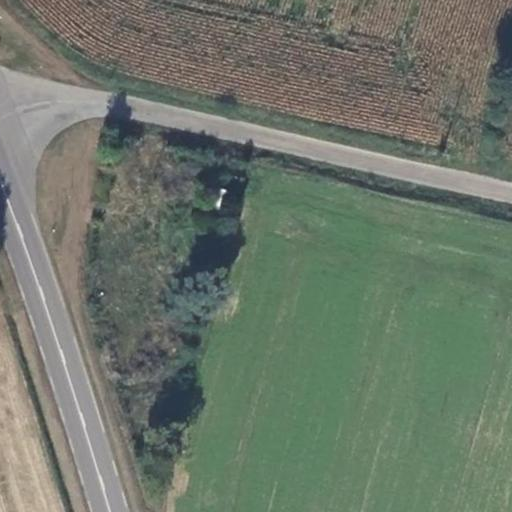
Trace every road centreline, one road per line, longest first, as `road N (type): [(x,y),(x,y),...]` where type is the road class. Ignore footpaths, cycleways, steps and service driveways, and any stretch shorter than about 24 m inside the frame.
road 1 (unclassified): [(0,101),(112,106),(511,196)]
road 2 (secondary): [(0,174),(109,511)]
